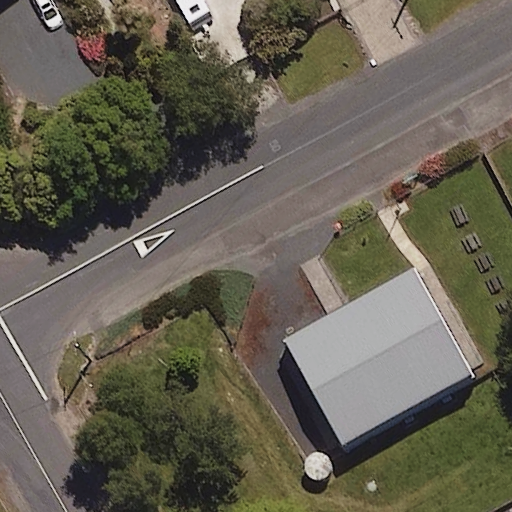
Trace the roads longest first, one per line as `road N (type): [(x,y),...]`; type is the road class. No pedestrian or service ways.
road 1 (residential): [(511,26),(0,310)]
road 2 (residential): [(0,394),(66,511)]
